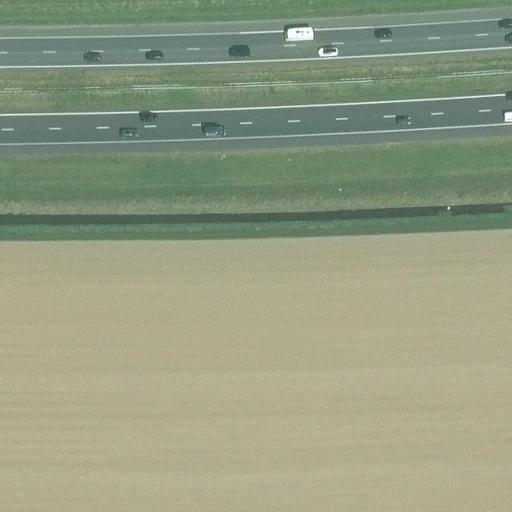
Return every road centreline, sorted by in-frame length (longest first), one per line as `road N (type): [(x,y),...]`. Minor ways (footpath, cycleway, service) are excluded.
road 1 (motorway): [(0,133),(103,135),(511,111)]
road 2 (motorway): [(511,40),(351,54),(0,57)]
